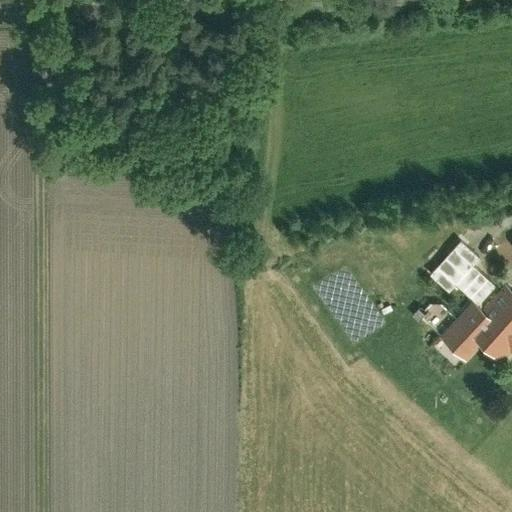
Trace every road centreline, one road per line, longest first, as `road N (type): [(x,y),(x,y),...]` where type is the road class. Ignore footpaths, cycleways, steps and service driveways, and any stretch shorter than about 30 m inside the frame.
road 1 (track): [(41,511),(38,13)]
road 2 (unclassified): [(0,13),(357,0)]
